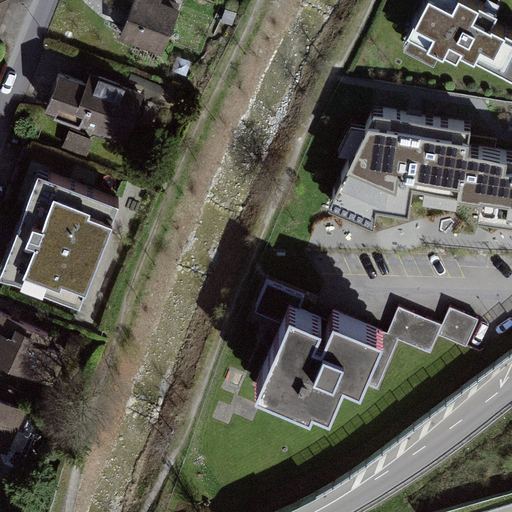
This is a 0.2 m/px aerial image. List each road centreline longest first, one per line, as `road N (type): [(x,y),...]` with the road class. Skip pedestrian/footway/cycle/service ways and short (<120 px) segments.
road 1 (motorway): [(511,385),(330,511)]
road 2 (residential): [(511,284),(316,289)]
road 3 (unknown): [(511,118),(335,90)]
road 4 (residential): [(0,123),(48,0)]
